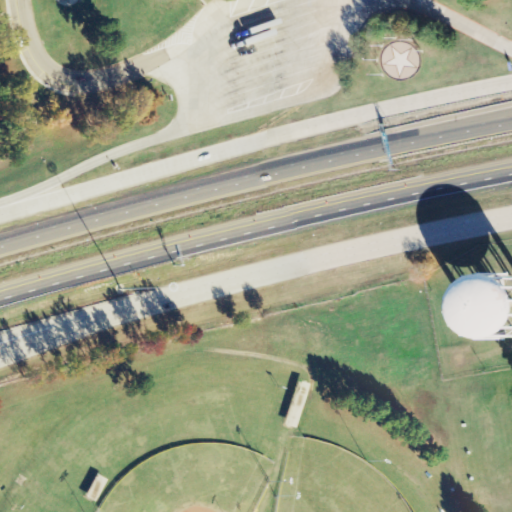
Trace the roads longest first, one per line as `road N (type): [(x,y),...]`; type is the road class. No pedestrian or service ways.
road 1 (secondary): [(0,346),(278,263),(511,217)]
road 2 (secondary): [(511,82),(239,143),(0,211)]
road 3 (motorway): [(0,292),(511,163)]
road 4 (motorway): [(511,120),(346,154),(0,245)]
